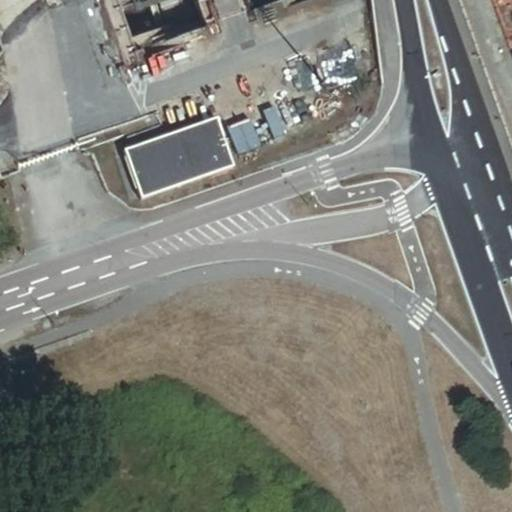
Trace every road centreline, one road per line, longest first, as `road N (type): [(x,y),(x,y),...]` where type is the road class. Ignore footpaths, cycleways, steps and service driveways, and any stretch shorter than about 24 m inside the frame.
road 1 (tertiary): [(297,246),(361,274),(419,314),(511,406)]
road 2 (tertiary): [(445,169),(379,159),(291,185),(207,230)]
road 3 (tertiary): [(0,297),(207,230)]
road 4 (tertiary): [(445,169),(511,363)]
road 5 (tertiary): [(416,0),(430,123),(445,169)]
road 6 (tertiary): [(297,246),(400,209),(445,169)]
road 7 (tertiary): [(489,153),(425,0)]
